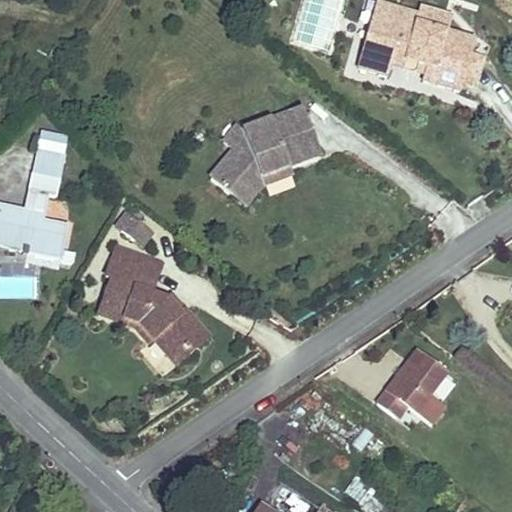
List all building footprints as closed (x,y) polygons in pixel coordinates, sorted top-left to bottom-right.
[(383,27),(390,6),(378,2),(371,23),(383,27)] [(371,23),(357,70),(386,79),(389,67),(391,60),(425,70),(423,77),(422,83),(458,94),(462,82),(471,52),(474,40),(447,31),(446,33),(416,24),(419,15),(390,6),(383,27),(371,23)] [(446,33),(447,31),(451,16),(421,7),(419,15),(416,24),(446,33)] [(485,56),(471,52),(462,82),(476,86),(485,56)] [(391,60),(389,67),(403,71),(408,76),(415,75),(423,77),(425,70),(391,60)] [(209,180),(232,199),(246,183),(289,167),(319,155),(302,109),(242,132),(236,127),(222,143),(232,152),(209,180)] [(35,150),(64,156),(67,137),(39,132),(35,150)] [(64,156),(35,150),(31,175),(59,180),(64,156)] [(246,183),(232,199),(244,208),(262,186),(292,175),(289,167),(246,183)] [(27,192),(48,197),(55,198),(59,180),(31,175),(27,192)] [(23,212),(44,216),(48,197),(27,192),(23,212)] [(43,223),(44,216),(23,212),(0,206),(0,251),(71,266),(73,255),(62,253),(68,229),(43,223)] [(116,228),(121,232),(131,218),(126,214),(116,228)] [(152,233),(131,218),(121,232),(142,247),(152,233)] [(138,324),(167,357),(182,344),(189,352),(206,337),(182,310),(177,314),(164,300),(148,295),(158,264),(113,249),(103,278),(109,280),(97,316),(123,324),(124,319),(138,324)] [(177,314),(182,310),(169,295),(164,300),(177,314)] [(182,344),(167,357),(175,365),(189,352),(182,344)] [(416,351),(376,406),(397,422),(406,410),(431,428),(444,411),(429,399),(447,375),(416,351)] [(56,495),(44,483),(29,499),(41,510),(56,495)]
